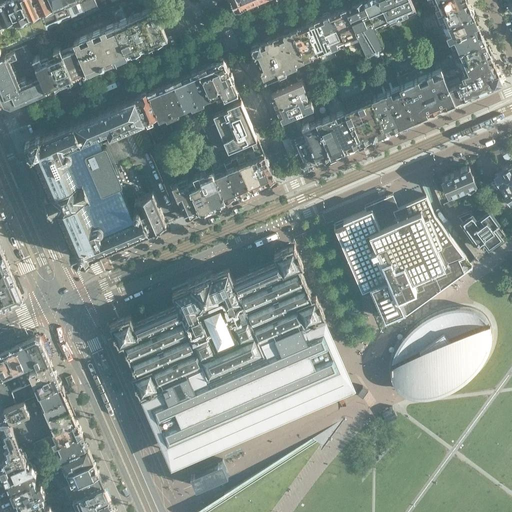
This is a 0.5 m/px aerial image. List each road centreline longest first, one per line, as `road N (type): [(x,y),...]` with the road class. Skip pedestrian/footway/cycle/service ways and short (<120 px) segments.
road 1 (residential): [(511,93),(67,284)]
road 2 (residential): [(78,311),(511,123)]
road 3 (residential): [(0,130),(311,0)]
road 4 (tertiary): [(47,306),(139,511)]
road 5 (tertiary): [(162,511),(78,311)]
road 6 (tertiary): [(67,284),(0,134)]
